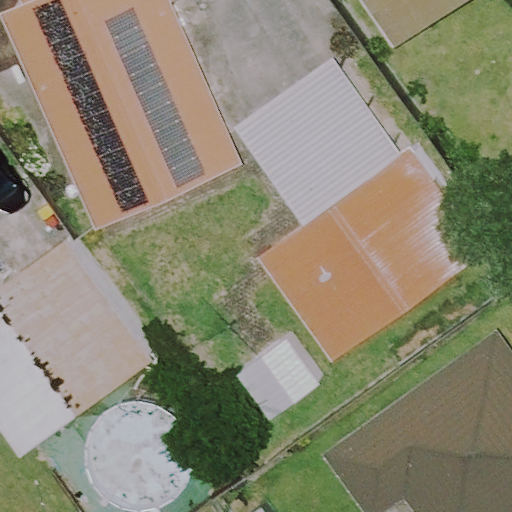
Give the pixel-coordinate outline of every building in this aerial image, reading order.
[(22,0),(113,209),(264,144),(201,0),(22,0)] [(458,0),(395,0),(416,30),(458,0)] [(280,238),(353,343),(504,240),(430,133),(425,136),(357,38),(255,108),(324,208),(280,238)] [(0,208),(8,203),(0,190),(0,208)] [(173,342),(83,223),(8,280),(0,291),(0,385),(40,441),(173,342)] [(511,511),(511,315),(343,438),(392,505),(424,481),(447,511),(511,511)] [(284,408),(334,372),(301,327),(252,364),(284,408)]
